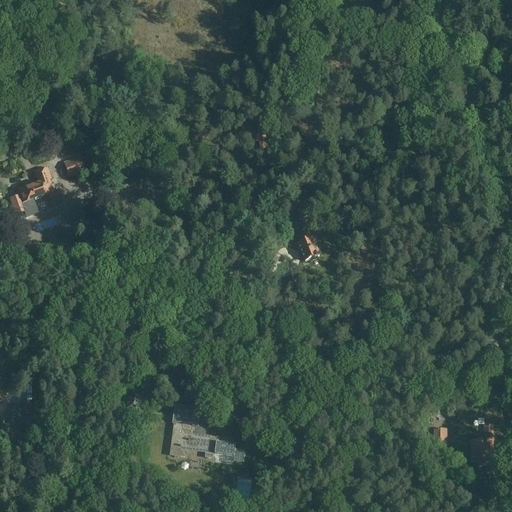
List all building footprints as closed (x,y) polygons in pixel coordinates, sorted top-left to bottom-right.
[(257,145),(253,146),(254,152),(258,152),(260,159),(268,158),(265,138),(256,139),(257,145)] [(134,150),(131,169),(147,171),(149,153),(134,150)] [(80,158),(63,164),(68,179),(85,173),(80,158)] [(57,179),(62,177),(59,167),(53,168),(57,179)] [(18,197),(10,199),(15,215),(24,212),(26,218),(38,214),(33,200),(47,196),(52,209),(63,205),(58,192),(56,193),(54,186),(50,187),(46,175),(49,174),(47,169),(33,174),(35,180),(38,179),(39,183),(16,190),(18,197)] [(312,239),(310,240),(307,233),(299,236),(302,243),(298,245),(305,263),(319,257),(312,239)] [(129,398),(126,411),(139,414),(142,402),(144,394),(131,390),(129,398)] [(21,411),(12,404),(0,417),(0,424),(5,429),(21,411)] [(200,410),(175,407),(172,424),(175,424),(171,456),(187,458),(188,449),(207,452),(206,458),(243,463),(245,453),(236,451),(236,447),(230,446),(231,441),(205,438),(206,429),(198,428),(200,410)] [(492,427),(485,427),(485,441),(471,442),(472,465),(479,464),(479,468),(487,468),(487,474),(494,474),(492,427)] [(434,450),(447,450),(447,431),(434,431),(434,450)]
